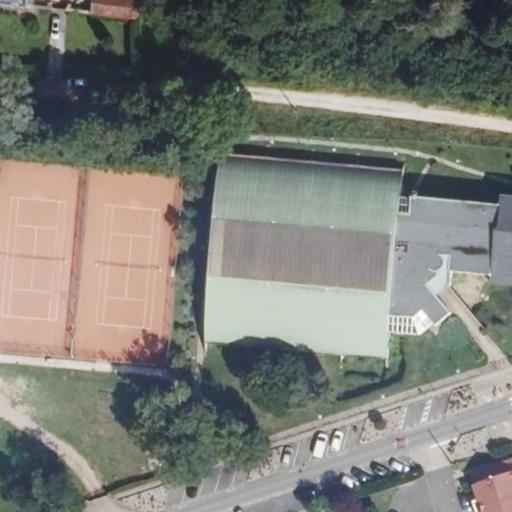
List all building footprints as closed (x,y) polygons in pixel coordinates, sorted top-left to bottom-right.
[(0,0),(0,6),(27,10),(28,0),(0,0)] [(137,21),(139,0),(94,0),(92,17),(137,21)] [(211,162),(195,347),(379,361),(381,338),(410,338),(424,327),(426,330),(455,306),(443,293),(443,276),(481,276),(481,289),(496,288),(511,288),(511,199),(491,198),(488,207),(406,201),(405,205),(392,202),(393,175),(211,162)] [(479,483),(511,471),(511,458),(476,472),(479,483)] [(476,511),(485,511),(511,503),(511,471),(479,483),(476,485),(475,485),(477,494),(480,499),(473,501),(476,511)] [(511,511),(511,503),(485,511),(511,511)]
